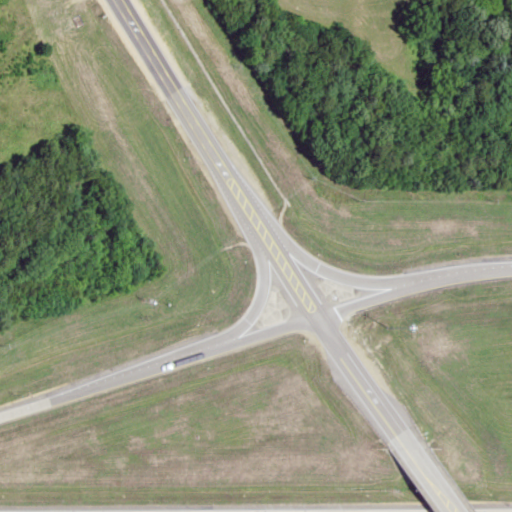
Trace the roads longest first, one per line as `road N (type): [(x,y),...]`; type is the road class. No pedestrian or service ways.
road 1 (motorway): [(511,270),(314,311),(0,414)]
road 2 (secondary): [(399,444),(122,0)]
road 3 (motorway): [(426,284),(370,282),(308,261),(262,227)]
road 4 (motorway): [(262,227),(258,294),(216,343)]
